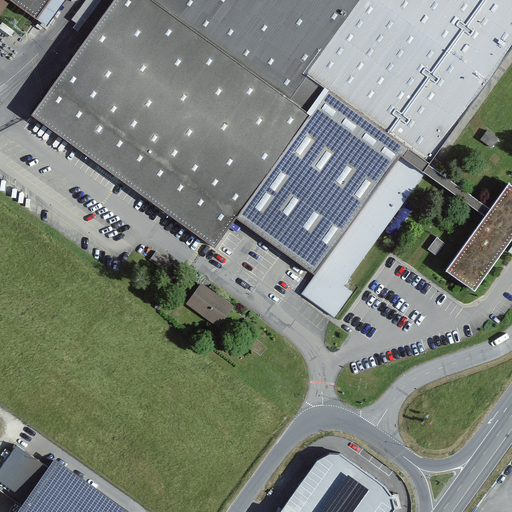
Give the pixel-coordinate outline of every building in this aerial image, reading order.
[(9,0),(37,19),(50,0),(9,0)] [(352,291),(342,285),(425,171),(431,163),(511,50),(511,0),(114,0),(31,115),(215,248),(236,218),(315,275),(317,272),(323,277),(307,299),(333,317),(352,291)] [(494,209),(431,163),(425,171),(488,218),(494,209)] [(488,218),(451,269),(481,291),(511,246),(511,182),(494,209),(488,218)] [(428,247),(435,252),(444,239),(437,235),(428,247)] [(187,301),(220,325),(235,303),(202,280),(187,301)] [(0,477),(24,495),(47,463),(17,441),(0,465),(0,477)] [(325,443),(280,511),(385,511),(399,491),(325,443)] [(19,511),(126,511),(130,507),(55,453),(47,463),(24,495),(14,508),(19,511)]
